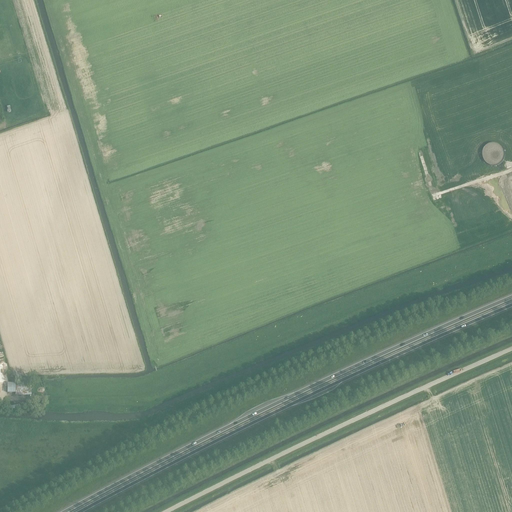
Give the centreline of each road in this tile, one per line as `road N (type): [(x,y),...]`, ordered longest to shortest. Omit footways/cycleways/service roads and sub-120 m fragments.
road 1 (trunk): [(511,296),(350,366),(61,511)]
road 2 (trunk): [(78,511),(354,373),(511,304)]
road 3 (unclassified): [(166,511),(511,349)]
